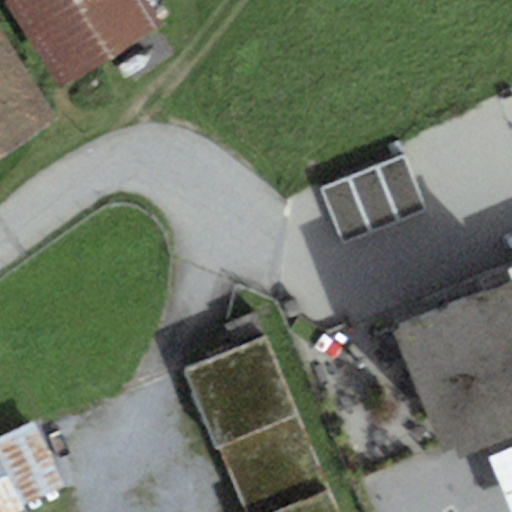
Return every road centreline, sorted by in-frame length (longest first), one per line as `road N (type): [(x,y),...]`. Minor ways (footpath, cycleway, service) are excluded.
road 1 (residential): [(0,240),(80,181),(124,160),(177,162),(218,184),(300,252),(361,336),(436,511)]
road 2 (unknown): [(361,336),(511,275)]
